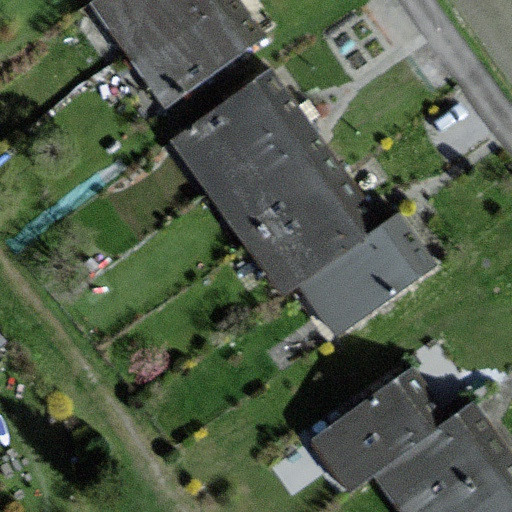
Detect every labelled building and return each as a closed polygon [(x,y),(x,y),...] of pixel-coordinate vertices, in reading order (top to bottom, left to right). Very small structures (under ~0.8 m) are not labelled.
[(102,0),(93,7),(130,55),(202,0),(102,0)] [(167,103),(259,33),(233,0),(202,0),(130,55),(167,103)] [(272,77),(179,142),(215,192),(307,128),(272,77)] [(343,179),(307,128),(215,192),(250,243),(343,179)] [(250,243),(286,294),(305,280),(378,229),(343,179),(250,243)] [(398,216),(378,229),(305,280),(339,329),(432,265),(398,216)] [(355,489),(379,472),(449,422),(413,372),(319,439),(355,489)] [(449,422),(379,472),(407,511),(431,511),(511,455),(474,404),(449,422)] [(511,511),(511,457),(511,455),(431,511),(511,511)]
